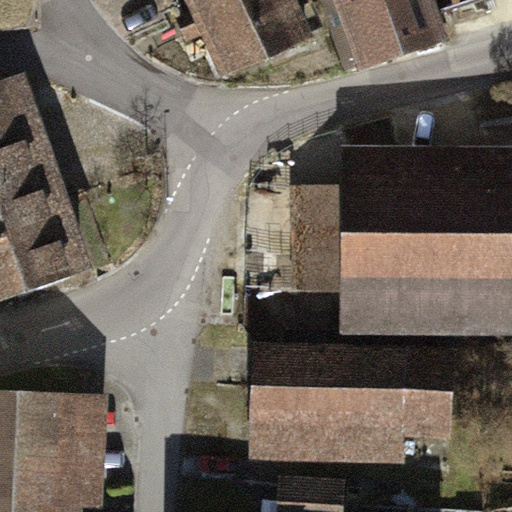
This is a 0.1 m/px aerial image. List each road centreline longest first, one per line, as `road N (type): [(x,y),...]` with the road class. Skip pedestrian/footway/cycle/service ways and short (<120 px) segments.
road 1 (tertiary): [(0,343),(130,304),(174,265),(238,132)]
road 2 (tertiary): [(238,132),(309,101),(511,49)]
road 3 (residential): [(91,66),(238,132)]
